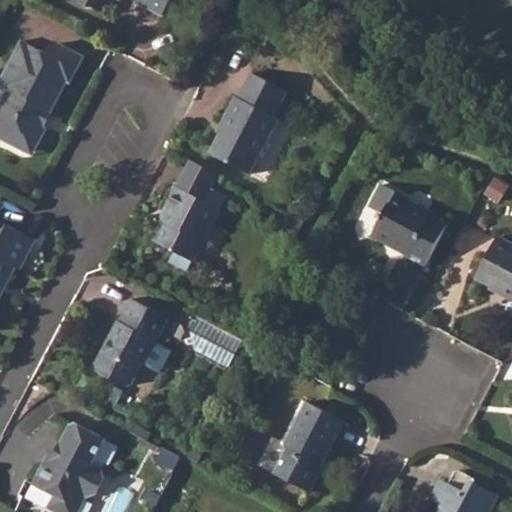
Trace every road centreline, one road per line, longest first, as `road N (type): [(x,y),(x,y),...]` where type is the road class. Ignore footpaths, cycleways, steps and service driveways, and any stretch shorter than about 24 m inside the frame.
road 1 (residential): [(98,230),(172,99),(125,75),(57,199)]
road 2 (track): [(511,171),(370,120),(256,0)]
road 3 (residential): [(0,418),(98,230)]
road 4 (residential): [(423,383),(360,511)]
